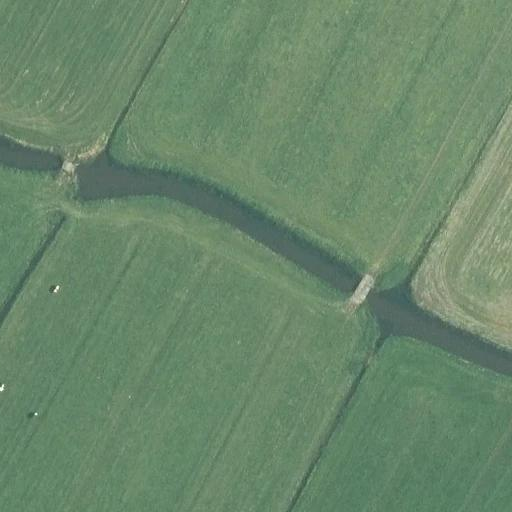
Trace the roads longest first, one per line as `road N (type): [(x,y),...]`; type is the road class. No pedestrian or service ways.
road 1 (track): [(351,303),(331,313),(209,250),(48,203),(70,155)]
road 2 (track): [(511,6),(374,270)]
road 3 (track): [(340,308),(361,352),(385,369),(391,392),(373,511)]
